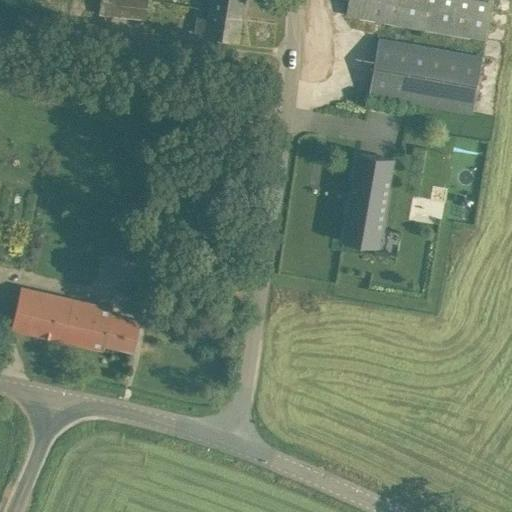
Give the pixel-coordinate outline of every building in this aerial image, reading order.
[(148,0),(100,0),(99,12),(147,17),(148,0)] [(211,0),(210,11),(241,16),(243,0),(211,0)] [(485,38),(492,0),(348,0),(346,14),(485,38)] [(237,40),(241,16),(210,11),(209,18),(198,16),(195,32),(206,34),(206,35),(237,40)] [(481,56),(402,42),(378,38),(368,93),(471,111),(481,56)] [(358,155),(343,243),(378,249),(393,161),(358,155)] [(183,172),(153,165),(149,187),(178,194),(183,172)] [(11,328),(103,349),(104,343),(133,350),(140,320),(111,313),(112,307),(20,286),(11,328)]
